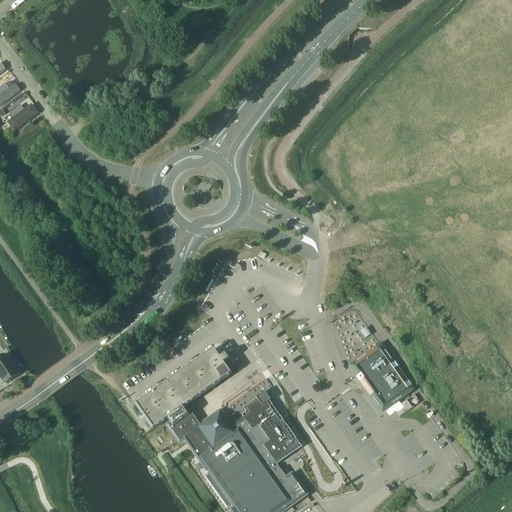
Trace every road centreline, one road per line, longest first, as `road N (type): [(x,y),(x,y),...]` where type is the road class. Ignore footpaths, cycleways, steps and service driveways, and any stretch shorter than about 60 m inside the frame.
road 1 (residential): [(135,175),(100,167),(80,151),(0,44)]
road 2 (secondary): [(0,419),(139,319)]
road 3 (secondary): [(259,120),(369,0)]
road 4 (secondary): [(157,182),(170,240),(139,319)]
road 5 (secondary): [(342,0),(243,104)]
